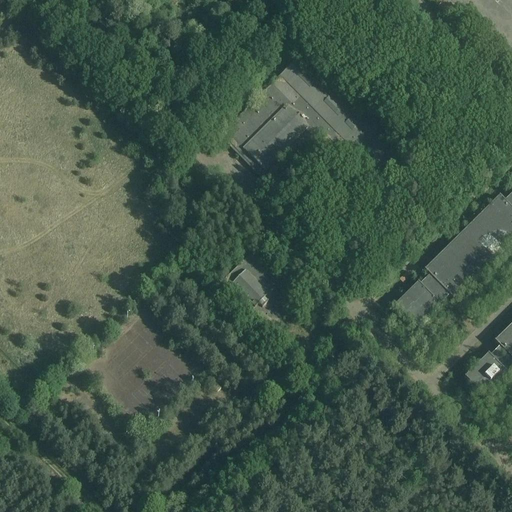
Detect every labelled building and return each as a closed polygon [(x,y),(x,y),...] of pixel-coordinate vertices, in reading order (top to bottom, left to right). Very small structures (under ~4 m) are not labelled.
[(369,124),(302,56),(230,127),(227,124),(224,127),(227,130),(220,138),(266,185),(315,138),(345,169),(351,164),(379,192),(408,163),(376,131),(390,117),(384,110),(369,124)] [(511,191),(502,202),(498,198),(423,272),(428,277),(394,311),(417,334),(451,300),(454,304),(511,247),(511,191)] [(228,279),(222,284),(268,332),(296,304),(250,257),(234,272),(230,268),(223,275),(228,279)] [(511,326),(494,345),(497,348),(462,382),(485,404),(511,377),(511,326)] [(221,389),(214,382),(210,386),(218,393),(221,389)]
